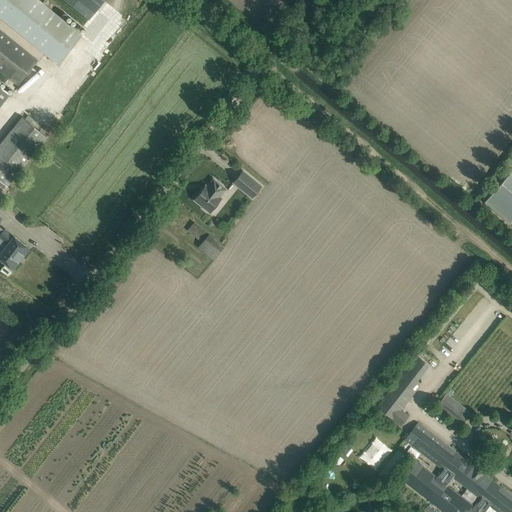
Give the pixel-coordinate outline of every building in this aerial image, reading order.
[(44,0),(0,0),(0,17),(58,65),(82,36),(42,4),(45,0),(44,0)] [(64,0),(89,19),(104,0),(64,0)] [(0,71),(9,79),(17,85),(38,60),(29,53),(0,29),(0,71)] [(0,107),(9,96),(0,89),(0,107)] [(0,144),(0,181),(7,187),(47,137),(22,117),(0,144)] [(511,169),(484,202),(510,224),(511,222),(511,169)] [(233,183),(252,197),(261,186),(243,171),(233,183)] [(72,245),(103,198),(76,180),(45,227),(72,245)] [(194,200),(202,206),(202,208),(206,211),(208,211),(210,212),(221,198),(219,197),(225,189),(214,180),(207,187),(205,186),(194,200)] [(170,206),(164,214),(170,219),(176,211),(170,206)] [(198,248),(214,260),(224,247),(194,222),(187,230),(202,243),(198,248)] [(18,261),(29,248),(14,237),(13,238),(6,233),(8,232),(4,229),(0,234),(0,238),(7,245),(0,254),(0,259),(13,269),(19,262),(18,261)] [(414,391),(406,385),(424,362),(416,355),(377,407),(401,425),(407,416),(400,410),(414,391)] [(443,398),(437,406),(461,425),(467,416),(443,398)] [(511,511),(511,495),(484,474),(485,472),(476,465),(475,466),(418,422),(404,440),(441,470),(436,476),(414,459),(399,479),(442,511),(511,511)] [(343,444),(340,449),(343,452),(342,452),(346,455),(350,449),(347,446),(347,447),(343,444)]
